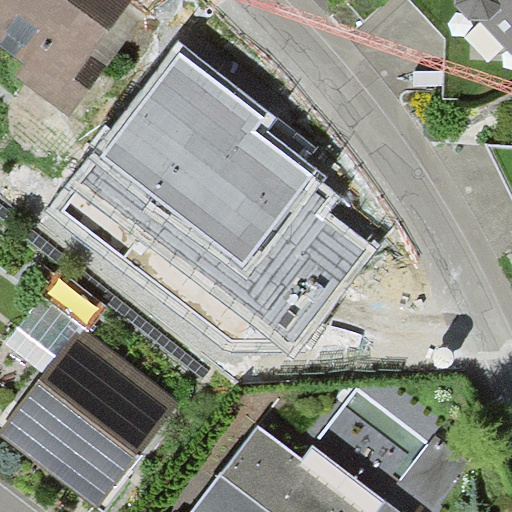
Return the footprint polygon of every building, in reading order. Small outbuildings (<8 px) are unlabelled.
[(0,0),(0,53),(24,71),(17,80),(71,118),(105,71),(92,61),(135,0),(0,0)] [(511,56),(511,55),(511,0),(456,0),(456,9),(471,25),(484,25),(511,56)] [(263,120),(180,56),(84,182),(294,341),(362,251),(313,214),(330,191),(253,133),(263,120)] [(103,511),(183,408),(84,333),(4,437),(103,511)] [(388,375),(334,437),(419,511),(473,448),(388,375)] [(396,511),(382,502),(315,450),(306,461),(257,423),(188,511),(396,511)]
